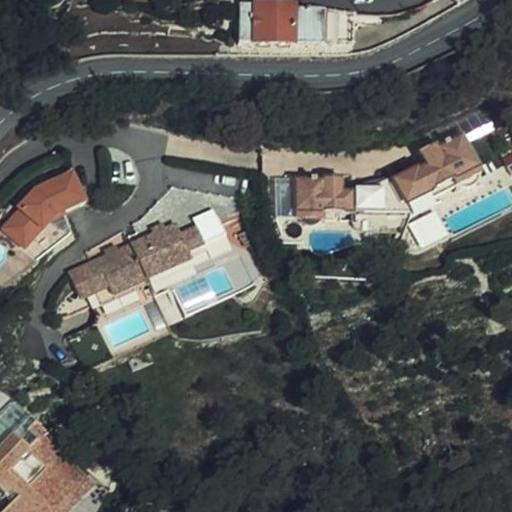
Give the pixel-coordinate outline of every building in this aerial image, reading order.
[(279,9),(228,12),(228,51),(341,50),(341,19),(300,13),(283,13),(282,10),(279,9)] [(435,166),(438,171),(421,179),(425,187),(418,191),(415,186),(390,200),(405,229),(435,212),(435,210),(452,201),(455,206),(457,205),(461,207),(463,207),(467,207),(470,207),(473,205),(474,202),(476,200),(477,196),(476,193),(480,191),(460,153),(435,166)] [(421,179),(438,171),(435,166),(434,165),(418,173),(421,179)] [(354,235),(352,214),(341,214),(341,200),(321,200),(321,201),(293,203),(295,244),(299,243),(301,246),(304,248),(306,249),(310,249),(313,249),(316,248),(319,246),(321,243),(325,243),(325,236),(342,235),(343,237),(353,236),(354,235)] [(387,201),(371,208),(378,234),(407,233),(405,229),(390,200),(389,201),(388,201),(387,201)] [(42,244),(44,248),(55,244),(83,230),(71,201),(34,217),(35,220),(0,253),(0,255),(14,271),(42,244)] [(354,235),(378,234),(371,208),(352,208),(352,214),(354,235)] [(194,246),(198,257),(205,273),(226,264),(215,237),(194,246)] [(56,246),(55,244),(44,248),(42,244),(14,271),(18,276),(42,253),(56,246)] [(166,250),(154,255),(157,261),(169,257),(166,250)] [(148,306),(191,289),(188,281),(205,274),(205,273),(198,257),(183,263),(178,252),(169,257),(157,261),(133,272),(148,306)] [(113,322),(114,321),(148,306),(133,272),(122,276),(111,281),(86,292),(70,298),(80,323),(96,317),(109,311),(113,322)] [(121,273),(109,277),(111,281),(122,276),(121,273)] [(209,281),(205,274),(188,281),(191,289),(209,281)] [(194,294),(191,289),(148,306),(151,313),(169,305),(194,294)] [(174,318),(169,305),(151,313),(156,325),(174,318)] [(148,306),(114,321),(117,327),(151,313),(148,306)] [(102,333),(117,327),(114,321),(113,322),(109,311),(96,317),(102,333)] [(10,459),(0,468),(0,511),(7,511),(8,511),(72,511),(83,501),(39,459),(42,456),(31,445),(14,462),(10,459)] [(87,511),(90,509),(83,501),(72,511),(87,511)]
